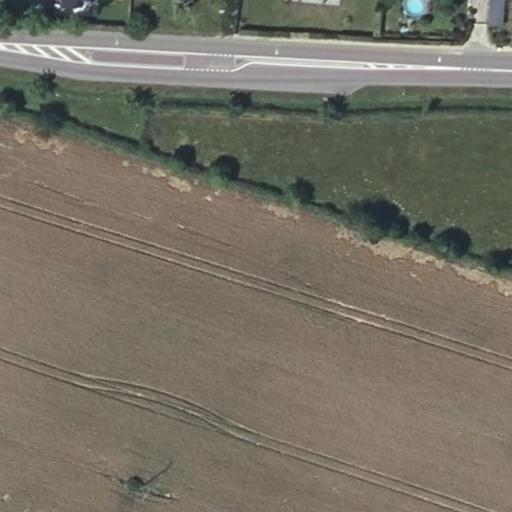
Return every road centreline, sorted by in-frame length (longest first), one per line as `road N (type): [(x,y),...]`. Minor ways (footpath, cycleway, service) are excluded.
road 1 (tertiary): [(486,70),(177,73),(0,54)]
road 2 (tertiary): [(0,39),(486,70)]
